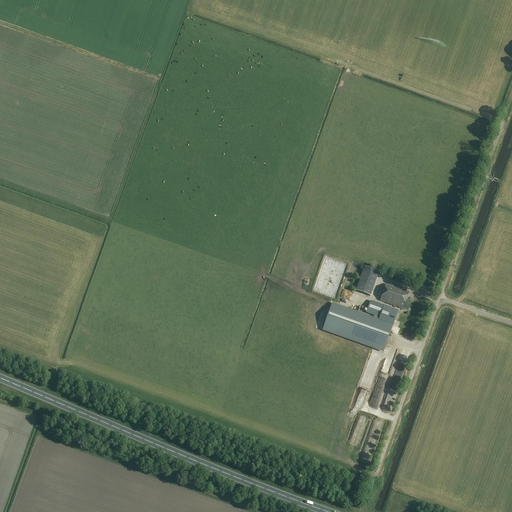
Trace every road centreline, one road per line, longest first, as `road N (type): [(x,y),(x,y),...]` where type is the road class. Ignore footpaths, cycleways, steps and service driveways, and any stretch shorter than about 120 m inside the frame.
road 1 (trunk): [(329,511),(0,377)]
road 2 (track): [(265,36),(494,117),(499,130)]
road 3 (unclassified): [(374,476),(439,298)]
road 4 (unclassified): [(439,298),(499,130)]
road 5 (track): [(0,20),(155,77)]
